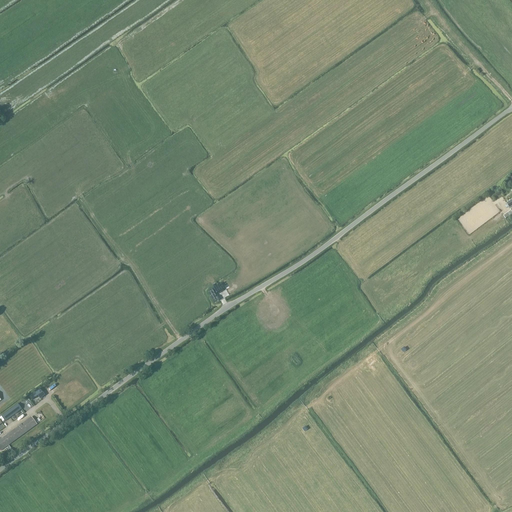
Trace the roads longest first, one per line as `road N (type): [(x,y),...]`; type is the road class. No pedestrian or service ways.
road 1 (unclassified): [(0,469),(511,108)]
road 2 (track): [(511,239),(439,292),(372,363),(330,384),(243,466),(208,481),(172,511)]
road 3 (track): [(76,190),(181,339)]
